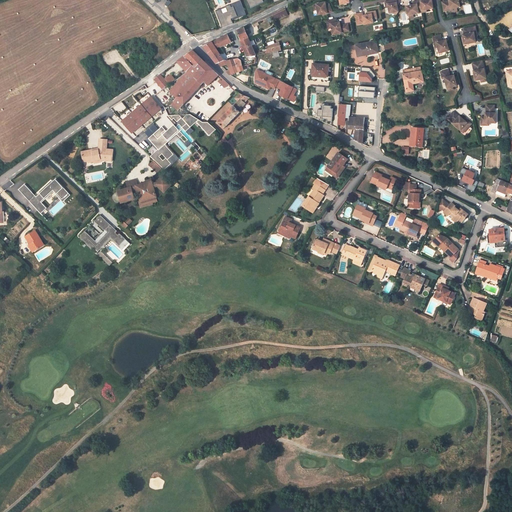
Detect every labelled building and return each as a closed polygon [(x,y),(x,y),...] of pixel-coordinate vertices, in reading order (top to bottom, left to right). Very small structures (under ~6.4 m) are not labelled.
[(397,4),(396,0),(394,0),(387,1),(388,7),(390,13),(393,12),(396,15),(401,8),(397,5),(396,5),(397,4)] [(431,0),(427,0),(426,0),(425,0),(420,0),(415,2),(415,5),(413,5),(406,6),(408,15),(409,15),(413,14),(423,12),(422,10),(426,10),(433,8),(431,0)] [(463,0),(448,0),(449,1),(442,2),(444,12),(448,11),(448,8),(451,8),(460,7),(459,3),(463,2),(463,1),(463,0)] [(242,17),(237,5),(242,3),(241,1),(230,5),(232,7),(234,6),(238,17),(231,19),(232,21),(242,17)] [(326,5),(325,2),(316,4),(316,5),(317,10),(318,15),(322,14),(327,13),(327,14),(332,12),(329,4),(326,5)] [(242,17),(246,15),(242,3),(237,5),(242,17)] [(222,28),(233,24),(232,21),(231,19),(238,17),(234,6),(232,7),(230,5),(226,7),(228,12),(223,14),(221,9),(216,12),(222,28)] [(288,15),(286,9),(272,15),(274,20),(275,21),(288,15)] [(377,18),(375,11),(370,12),(370,14),(368,15),(363,16),(362,13),(355,14),(356,21),(363,20),(364,23),(364,25),(373,23),(373,19),(377,18)] [(340,26),(340,22),(337,23),(335,23),(334,19),(327,21),(327,25),(331,24),(332,28),(333,35),(342,33),(342,32),(349,31),(348,24),(340,26)] [(475,27),(463,29),(464,34),(462,34),(464,44),(476,42),(475,36),(474,33),(476,32),(475,27)] [(256,55),(244,28),(237,31),(241,40),(240,40),(244,50),(247,57),(252,56),(256,55)] [(216,48),(220,46),(224,45),(226,44),(231,42),(229,34),(223,37),(218,40),(216,40),(212,42),(204,46),(209,54),(216,48)] [(442,41),(441,35),(433,37),(434,43),(437,42),(438,47),(439,53),(449,50),(447,41),(444,42),(444,40),(442,41)] [(376,41),(356,45),(358,57),(378,53),(376,41)] [(281,50),(279,42),(275,44),(269,46),(266,47),(268,53),(281,50)] [(131,47),(126,50),(130,57),(135,53),(131,47)] [(218,52),(216,48),(209,54),(212,57),(218,52)] [(192,50),(184,57),(193,66),(195,67),(202,60),(192,50)] [(229,65),(230,68),(230,70),(227,71),(230,75),(232,75),(234,74),(239,72),(237,68),(242,66),(241,60),(239,58),(234,59),(229,60),(227,61),(224,60),(220,55),(218,52),(212,57),(217,64),(219,63),(223,68),(229,65)] [(193,66),(184,57),(178,61),(187,72),(193,66)] [(219,75),(202,60),(195,67),(193,66),(187,72),(176,80),(177,81),(169,91),(176,98),(174,101),(174,102),(180,108),(204,82),(208,85),(219,75)] [(484,68),(482,61),(474,63),(476,70),(474,71),(473,71),(476,81),(481,79),(486,78),(484,68)] [(318,64),(313,64),(312,75),(328,76),(329,65),(323,64),(323,66),(318,66),(318,64)] [(423,82),(421,67),(404,70),(405,74),(404,74),(407,91),(414,90),(412,84),(423,82)] [(255,73),(255,82),(262,85),(262,84),(265,86),(264,87),(270,89),(271,87),(275,78),(272,77),(273,74),(266,70),(265,73),(257,70),(255,73)] [(457,86),(455,76),(453,77),(453,75),(450,76),(449,70),(441,72),(442,78),(444,78),(447,88),(448,88),(453,87),(457,86)] [(163,89),(169,84),(160,74),(154,79),(156,82),(157,82),(163,89)] [(165,78),(169,84),(175,80),(171,74),(165,78)] [(225,88),(229,84),(221,77),(218,81),(225,88)] [(271,87),(275,89),(279,81),(275,78),(271,87)] [(297,89),(280,81),(277,87),(281,90),(281,91),(284,93),(282,96),(294,102),(297,97),(294,95),(297,89)] [(245,102),(249,98),(244,95),(240,94),(237,93),(237,94),(237,95),(238,96),(237,97),(236,98),(238,101),(233,106),(217,122),(224,129),(240,112),(239,111),(241,108),(246,104),(245,102)] [(122,121),(132,133),(161,108),(151,97),(132,113),(123,121),(122,121)] [(180,108),(174,102),(172,104),(177,110),(180,108)] [(321,105),(321,110),(317,109),(316,116),(322,116),(321,119),(326,119),(326,121),(331,122),(332,108),(330,108),(330,106),(327,106),(327,104),(324,104),(324,105),(321,105)] [(349,115),(350,105),(347,105),(340,104),(339,117),(338,124),(341,124),(344,125),(345,117),(348,118),(349,115)] [(494,113),(494,105),(486,105),(486,113),(486,117),(485,117),(481,117),(481,125),(485,125),(485,123),(489,123),(496,123),(496,113),(494,113)] [(464,120),(460,116),(459,116),(454,111),(448,118),(454,123),(453,123),(461,130),(463,127),(466,130),(472,124),(467,120),(466,121),(464,120)] [(190,114),(168,116),(172,120),(174,118),(178,123),(179,124),(180,125),(190,114)] [(203,122),(190,114),(180,125),(182,127),(184,129),(186,131),(190,127),(196,121),(209,135),(215,129),(208,121),(203,122)] [(357,129),(354,139),(362,144),(364,118),(350,117),(350,120),(348,120),(348,121),(347,121),(346,128),(357,129)] [(162,126),(148,139),(158,149),(164,156),(166,159),(168,160),(174,155),(165,145),(164,144),(176,133),(177,134),(181,138),(184,135),(180,132),(179,130),(176,127),(175,126),(174,125),(166,131),(162,126)] [(424,129),(412,128),(411,138),(412,138),(411,146),(423,147),(423,142),(424,129)] [(177,134),(176,133),(164,144),(165,145),(177,134)] [(81,152),(83,159),(87,158),(88,161),(88,163),(95,162),(94,160),(100,159),(100,160),(112,161),(113,150),(106,150),(107,140),(100,139),(99,149),(98,149),(98,150),(94,151),(92,150),(81,152)] [(158,149),(148,139),(147,140),(157,150),(158,149)] [(196,142),(193,145),(198,150),(201,148),(196,142)] [(168,160),(166,159),(164,161),(161,158),(164,156),(158,149),(157,150),(150,157),(154,160),(159,165),(162,168),(164,171),(172,164),(168,160)] [(348,159),(339,152),(328,167),(336,173),(342,165),(343,166),(348,159)] [(178,160),(174,155),(168,160),(172,164),(164,171),(166,172),(178,160)] [(159,165),(154,160),(149,165),(155,170),(159,165)] [(336,173),(328,167),(326,170),(337,178),(345,167),(343,166),(342,165),(336,173)] [(382,175),(375,172),(371,182),(378,185),(378,186),(386,189),(387,187),(392,189),(396,179),(392,177),(389,176),(389,178),(388,179),(381,177),(382,175)] [(137,186),(128,188),(117,191),(121,203),(134,199),(133,194),(138,192),(139,197),(140,201),(156,197),(153,187),(157,186),(164,193),(171,185),(162,177),(157,183),(152,184),(151,180),(146,182),(146,183),(146,185),(142,186),(141,185),(137,186)] [(35,195),(29,201),(41,213),(46,208),(41,201),(53,190),(61,199),(68,193),(69,195),(70,195),(59,183),(58,183),(55,180),(56,179),(55,178),(52,181),(40,193),(36,196),(35,195)] [(329,185),(317,178),(314,183),(316,184),(313,188),(314,190),(309,197),(303,206),(310,211),(316,202),(318,203),(324,195),(322,194),(329,185)] [(4,191),(13,184),(10,179),(1,186),(4,191)] [(511,185),(501,181),(497,179),(491,192),(495,193),(496,190),(506,194),(507,194),(508,192),(511,192),(511,185)] [(51,180),(38,192),(40,193),(52,181),(51,180)] [(126,183),(128,188),(137,186),(136,180),(126,183)] [(411,182),(405,182),(403,189),(410,189),(409,207),(419,208),(420,194),(421,194),(421,190),(416,189),(416,185),(411,184),(411,182)] [(24,184),(18,189),(25,196),(27,194),(28,195),(32,192),(24,184)] [(28,195),(26,197),(29,201),(35,195),(32,192),(28,195)] [(157,201),(156,197),(140,201),(139,202),(141,208),(152,204),(152,203),(157,201)] [(450,205),(441,198),(437,208),(440,211),(442,209),(445,211),(449,215),(450,213),(454,217),(452,219),(457,222),(458,221),(459,220),(461,222),(468,215),(461,208),(459,210),(455,207),(456,206),(451,203),(450,205)] [(310,211),(313,213),(319,204),(318,203),(316,202),(310,211)] [(357,204),(354,213),(362,217),(361,218),(361,219),(373,225),(377,216),(373,214),(373,213),(365,210),(366,208),(357,204)] [(406,214),(401,212),(397,222),(402,224),(400,228),(400,229),(405,231),(408,233),(416,236),(418,231),(425,234),(429,225),(415,218),(412,224),(404,220),(406,214)] [(104,218),(100,215),(94,221),(98,225),(104,218)] [(286,217),(281,227),(283,227),(281,232),(289,236),(295,238),(300,227),(291,223),(292,219),(286,217)] [(117,231),(104,218),(98,225),(107,233),(97,243),(84,231),(79,237),(92,249),(93,247),(98,251),(111,238),(119,245),(125,239),(120,233),(118,235),(115,233),(117,231)] [(283,227),(281,227),(279,233),(289,237),(289,236),(281,232),(283,227)] [(504,228),(489,229),(490,235),(490,240),(495,239),(495,240),(505,239),(504,228)] [(31,244),(36,250),(44,245),(35,231),(26,237),(30,244),(31,244)] [(446,238),(439,235),(433,241),(439,246),(440,244),(447,251),(445,252),(451,257),(450,259),(453,262),(457,259),(459,253),(457,251),(459,250),(446,238)] [(128,241),(125,239),(119,245),(122,248),(128,241)] [(335,251),(338,252),(340,246),(327,240),(326,243),(323,242),(317,239),(313,248),(318,251),(324,253),(327,254),(328,252),(330,253),(331,251),(334,252),(335,251)] [(343,255),(355,259),(362,262),(367,251),(360,248),(359,250),(350,247),(346,246),(343,255)] [(113,262),(104,254),(101,257),(109,265),(113,262)] [(400,265),(390,261),(388,264),(386,262),(386,261),(378,257),(378,256),(374,254),(367,270),(371,272),(372,271),(378,274),(379,272),(384,274),(386,270),(392,273),(391,274),(395,276),(400,265)] [(497,278),(501,279),(505,269),(501,268),(500,267),(497,266),(490,264),(489,266),(485,265),(480,263),(475,273),(486,277),(487,274),(497,278)] [(417,287),(421,289),(423,284),(428,286),(430,280),(416,275),(415,276),(410,274),(411,271),(404,268),(400,276),(405,279),(403,283),(408,285),(408,284),(411,285),(411,287),(416,289),(417,287)] [(442,288),(443,286),(440,284),(434,297),(451,304),(455,294),(448,290),(442,288)] [(487,303),(483,302),(486,296),(474,292),(472,297),(474,298),(471,305),(471,306),(468,314),(471,315),(475,317),(474,318),(476,318),(481,320),(482,321),(485,312),(483,311),(487,303)]
